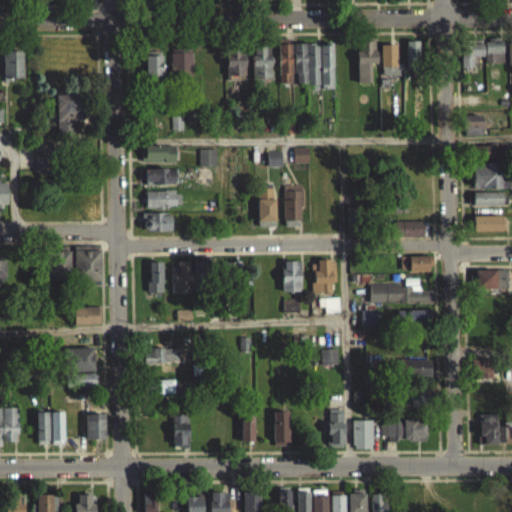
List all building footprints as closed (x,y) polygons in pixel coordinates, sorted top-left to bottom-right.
[(3,50),(3,78),(21,78),(21,77),(23,77),(22,49),(13,49),(13,45),(7,45),(7,50),(3,50)] [(481,64),(481,47),(459,48),(460,75),(472,74),(471,64),(481,64)] [(404,69),(417,68),(416,48),(404,48),(404,69)] [(484,71),(501,70),(501,48),(483,49),(484,71)] [(374,72),(374,49),(355,49),(356,90),(368,90),(368,72),(374,72)] [(277,90),(290,89),(289,51),(276,51),(277,90)] [(291,52),(293,93),(317,92),(316,51),(291,52)] [(269,86),(268,52),(250,52),(251,86),(269,86)] [(378,52),(379,82),(395,82),(395,52),(378,52)] [(189,88),(190,55),(169,54),(168,87),(189,88)] [(243,86),(243,58),(223,58),(224,87),(243,86)] [(160,63),(143,63),(143,86),(160,86),(160,63)] [(55,94),(56,134),(73,134),(73,121),(76,121),(76,119),(84,119),(83,93),(55,94)] [(181,137),(181,123),(169,123),(169,137),(181,137)] [(480,143),(480,123),(461,123),(461,143),(480,143)] [(279,141),(292,141),(292,125),(279,125),(279,141)] [(33,141),(34,169),(52,169),(52,141),(33,141)] [(139,169),(172,170),(173,153),(139,153),(139,169)] [(290,170),(306,170),(305,155),(290,155),(290,170)] [(214,156),(197,156),(197,173),(213,173),(214,156)] [(265,159),(265,174),(279,174),(278,158),(265,159)] [(470,170),(470,196),(509,196),(510,186),(502,186),(502,171),(470,170)] [(45,178),(48,187),(62,183),(59,174),(45,178)] [(143,176),(143,193),(175,192),(174,175),(143,176)] [(208,190),(208,175),(194,175),(194,190),(208,190)] [(281,228),(299,228),(298,192),(280,192),(281,228)] [(270,195),(255,195),(255,205),(270,205),(270,195)] [(144,215),(179,215),(178,198),(143,199),(144,215)] [(501,200),(471,199),(471,212),(501,213),(501,200)] [(255,206),(255,234),(272,234),(273,206),(255,206)] [(169,238),(169,220),(142,221),(142,238),(169,238)] [(471,239),(502,239),(502,223),(471,223),(471,239)] [(426,243),(426,228),(392,229),(393,244),(426,243)] [(73,244),(74,280),(81,280),(81,283),(100,283),(100,280),(101,280),(101,248),(100,248),(100,244),(73,244)] [(45,250),(45,275),(70,275),(71,250),(45,250)] [(429,279),(429,264),(399,263),(398,278),(429,279)] [(281,299),(298,299),(298,277),(293,277),(293,268),(280,268),(281,299)] [(329,300),(329,290),(333,290),(333,268),(309,269),(309,300),(329,300)] [(161,300),(160,269),(146,270),(147,300),(161,300)] [(191,269),(191,270),(171,270),(171,300),(192,300),(192,290),(204,290),(203,269),(191,269)] [(234,269),(223,270),(223,285),(235,284),(234,269)] [(506,277),(474,277),(474,297),(507,296),(506,277)] [(366,309),(431,310),(431,298),(418,298),(418,292),(366,292),(366,309)] [(73,307),(74,324),(102,322),(101,308),(97,308),(97,305),(73,307)] [(320,320),(337,319),(337,305),(319,306),(320,320)] [(297,306),(281,306),(280,319),(297,320),(297,306)] [(71,315),(72,332),(99,331),(99,314),(71,315)] [(174,317),(175,328),(190,327),(189,317),(174,317)] [(359,317),(359,333),(373,332),(373,317),(359,317)] [(429,317),(395,318),(395,334),(429,333),(429,317)] [(64,347),(65,371),(94,369),(93,346),(64,347)] [(142,356),(142,371),(177,370),(177,355),(142,356)] [(336,372),(335,356),(319,357),(320,373),(336,372)] [(495,388),(494,366),(470,366),(470,388),(495,388)] [(429,368),(399,367),(399,382),(428,383),(429,368)] [(94,371),(94,372),(98,372),(98,383),(95,383),(95,385),(66,385),(66,372),(94,371)] [(97,393),(96,381),(72,381),(72,393),(97,393)] [(172,401),(172,386),(151,387),(151,401),(172,401)] [(425,399),(404,399),(404,414),(426,414),(425,399)] [(2,405),(2,441),(15,440),(15,433),(19,433),(19,405),(2,405)] [(51,410),(52,443),(64,443),(63,410),(51,410)] [(36,411),(37,440),(49,440),(48,411),(36,411)] [(87,413),(87,439),(104,439),(104,413),(87,413)] [(326,455),(342,454),(341,417),(326,417),(326,455)] [(287,419),(271,419),(271,453),(287,453),(287,419)] [(240,449),(252,449),(251,420),(239,420),(240,449)] [(494,421),(476,422),(477,452),(496,452),(494,421)] [(186,423),(170,423),(170,455),(186,455),(186,423)] [(350,427),(350,456),(370,456),(370,427),(350,427)] [(424,448),(424,427),(378,428),(378,443),(386,443),(386,448),(424,448)] [(496,451),(511,451),(511,430),(496,430),(496,451)] [(77,492),(77,502),(73,502),(73,511),(94,511),(94,503),(90,503),(90,492),(77,492)] [(23,494),(23,502),(24,502),(24,511),(8,511),(8,493),(19,493),(19,494),(23,494)] [(37,494),(36,503),(32,503),(32,511),(61,511),(61,496),(53,494),(37,494)] [(275,495),(275,511),(289,511),(289,495),(275,495)] [(306,511),(307,495),(294,496),(294,511),(306,511)] [(325,511),(325,497),(309,497),(309,511),(325,511)] [(257,511),(257,498),(240,498),(240,511),(257,511)] [(363,511),(363,498),(345,498),(345,511),(363,511)] [(225,511),(226,499),(208,499),(207,511),(225,511)] [(141,501),(141,511),(155,511),(155,501),(141,501)] [(368,511),(385,511),(386,501),(369,501),(368,511)] [(328,503),(327,511),(342,511),(343,503),(328,503)]
